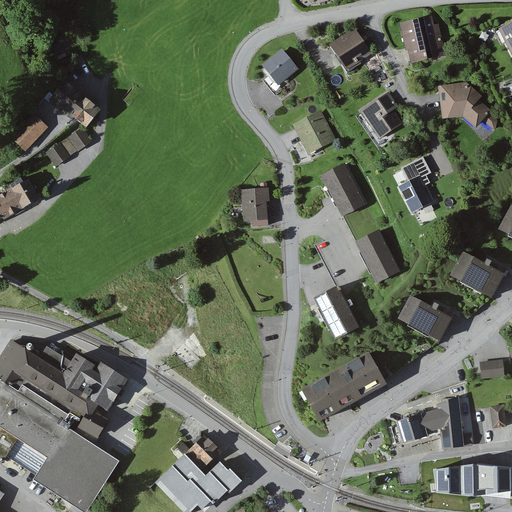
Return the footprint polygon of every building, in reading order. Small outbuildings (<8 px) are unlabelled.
[(433,21),(401,27),(408,66),(441,60),(433,21)] [(511,24),(498,33),(511,58),(511,24)] [(356,31),(328,47),(344,73),(371,57),(356,31)] [(304,70),(288,48),(263,66),(278,88),(304,70)] [(100,112),(63,83),(48,102),(86,130),(100,112)] [(141,90),(136,86),(124,100),(129,104),(141,90)] [(465,86),(438,88),(442,122),(461,120),(473,132),(492,113),(465,86)] [(382,97),(359,112),(377,139),(400,124),(382,97)] [(336,140),(322,113),(293,127),(307,154),(336,140)] [(47,129),(33,116),(10,140),(24,154),(47,129)] [(84,131),(47,155),(56,169),(94,144),(84,131)] [(408,185),(397,191),(411,219),(437,205),(424,184),(434,178),(425,159),(400,171),(408,185)] [(368,207),(347,164),(320,177),(341,220),(368,207)] [(0,195),(0,221),(37,203),(27,183),(0,195)] [(269,191),(241,192),(244,227),(271,226),(269,191)] [(511,210),(509,209),(495,235),(511,243),(511,210)] [(399,272),(378,231),(352,244),(373,285),(399,272)] [(502,275),(461,254),(447,280),(488,301),(502,275)] [(357,328),(337,286),(312,298),(333,340),(357,328)] [(450,320),(408,296),(394,320),(436,345),(450,320)] [(141,302),(115,329),(146,358),(168,336),(166,334),(185,313),(171,299),(163,307),(154,297),(145,306),(141,302)] [(41,356),(12,339),(0,358),(0,465),(1,466),(6,458),(35,476),(30,483),(77,511),(86,511),(117,464),(67,432),(72,424),(79,428),(76,432),(95,444),(108,422),(94,413),(97,408),(108,415),(128,383),(98,364),(95,370),(75,357),(70,364),(46,348),(41,356)] [(368,354),(296,391),(313,424),(385,386),(368,354)] [(503,361),(480,364),(482,380),(504,378),(503,361)] [(437,410),(394,423),(401,446),(428,439),(427,433),(441,430),(442,451),(464,447),(458,396),(437,404),(437,410)] [(506,406),(491,408),(493,429),(508,427),(506,406)] [(204,437),(153,485),(178,511),(192,511),(196,508),(199,511),(206,511),(227,493),(229,495),(241,484),(219,461),(215,465),(212,461),(220,453),(204,437)] [(292,452),(278,443),(273,451),(287,460),(292,452)] [(508,453),(454,460),(457,485),(511,478),(508,453)] [(454,465),(428,468),(431,491),(457,487),(454,465)]
